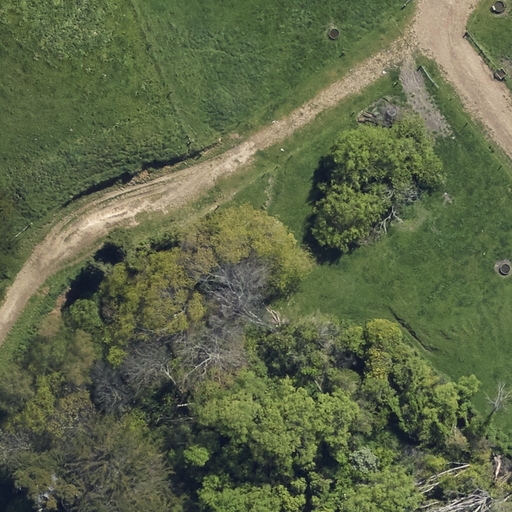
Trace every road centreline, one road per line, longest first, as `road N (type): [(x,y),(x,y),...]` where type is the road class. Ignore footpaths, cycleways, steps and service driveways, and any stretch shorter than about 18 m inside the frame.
road 1 (track): [(0,328),(38,266),(112,206),(193,187),(443,26)]
road 2 (track): [(454,0),(443,26),(511,111)]
